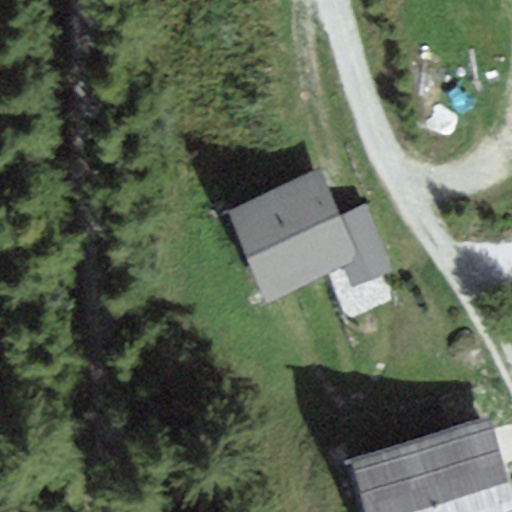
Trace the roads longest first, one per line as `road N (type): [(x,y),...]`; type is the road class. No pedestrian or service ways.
road 1 (residential): [(114,511),(89,232),(86,0)]
road 2 (residential): [(332,0),(392,170),(511,366)]
